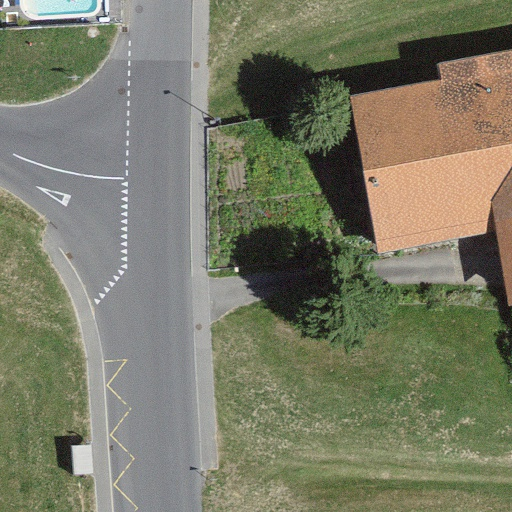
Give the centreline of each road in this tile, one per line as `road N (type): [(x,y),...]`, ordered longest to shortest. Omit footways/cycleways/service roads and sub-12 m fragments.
road 1 (tertiary): [(162,511),(156,179)]
road 2 (tertiary): [(156,179),(160,0)]
road 3 (unclassified): [(0,149),(73,172),(156,179)]
